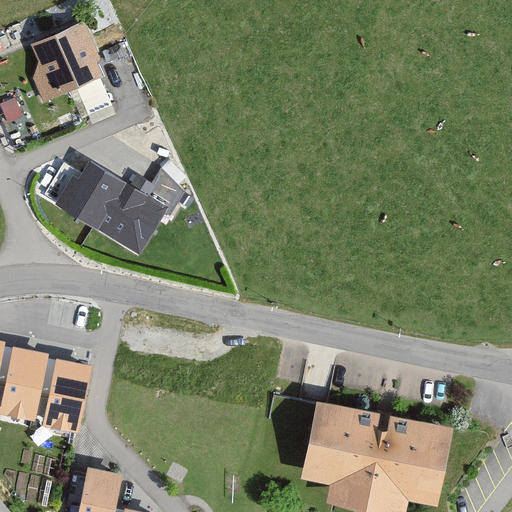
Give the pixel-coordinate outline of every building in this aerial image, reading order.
[(85,18),(35,41),(42,55),(28,75),(42,105),(111,73),(85,18)] [(142,184),(84,145),(51,195),(136,251),(160,216),(168,217),(193,181),(160,158),(142,184)] [(48,343),(12,335),(0,390),(0,402),(34,410),(48,343)] [(94,354),(57,347),(43,413),(80,421),(94,354)] [(460,419),(316,388),(298,473),(326,479),(324,491),(406,508),(410,490),(444,497),(460,419)] [(125,471),(86,462),(74,511),(115,511),(118,501),(125,471)] [(164,511),(165,509),(118,501),(115,511),(164,511)]
